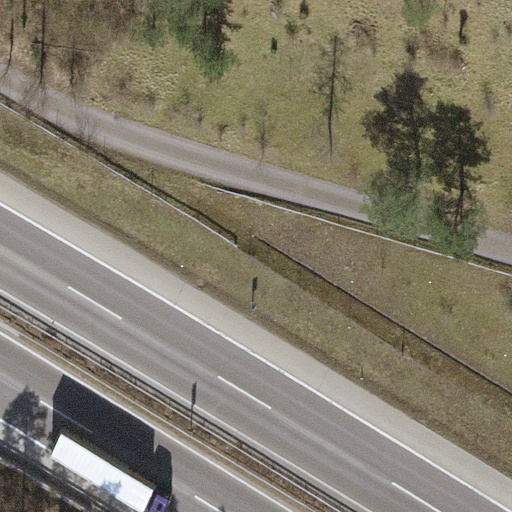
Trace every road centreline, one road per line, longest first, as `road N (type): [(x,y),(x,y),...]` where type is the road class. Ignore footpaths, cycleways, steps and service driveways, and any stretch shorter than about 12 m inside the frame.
road 1 (unclassified): [(511,250),(154,141),(0,70)]
road 2 (motorway): [(438,511),(0,246)]
road 3 (motorway): [(0,375),(220,511)]
